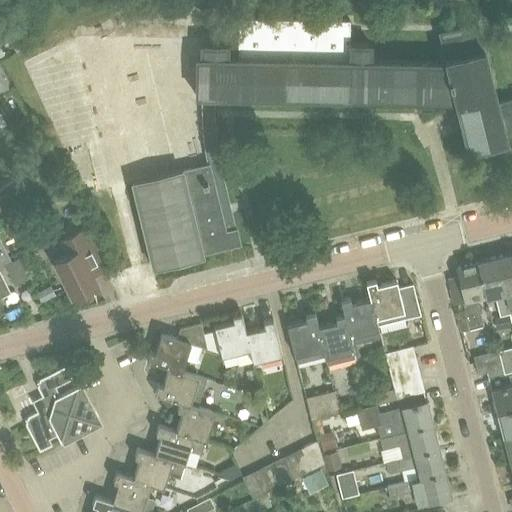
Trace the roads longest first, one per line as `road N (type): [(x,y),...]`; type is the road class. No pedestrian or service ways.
road 1 (unclassified): [(92,325),(421,244)]
road 2 (residential): [(492,511),(421,244)]
road 3 (residential): [(19,502),(96,462),(116,399),(92,325)]
